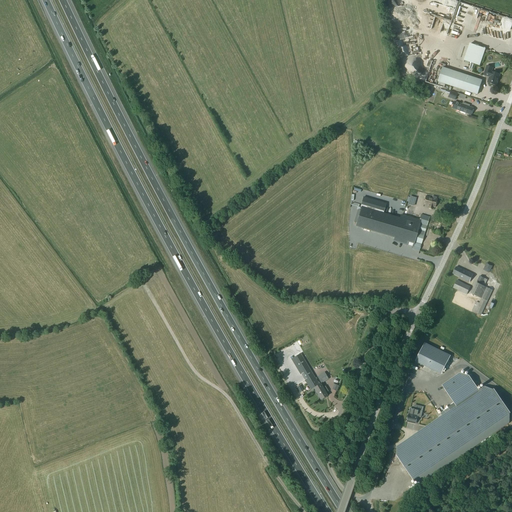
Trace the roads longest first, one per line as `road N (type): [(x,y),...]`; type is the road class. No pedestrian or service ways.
road 1 (motorway): [(344,511),(180,232),(62,0)]
road 2 (motorway): [(44,0),(165,239),(323,511)]
road 3 (unclassified): [(304,511),(231,401),(199,376),(146,286)]
road 4 (unclassified): [(364,506),(337,484),(327,442),(382,317),(395,309),(416,316)]
road 5 (tertiary): [(416,316),(511,93)]
road 6 (tertiary): [(339,511),(416,316)]
road 7 (residential): [(364,506),(408,383)]
road 8 (unknown): [(511,53),(475,36),(427,33),(413,4)]
